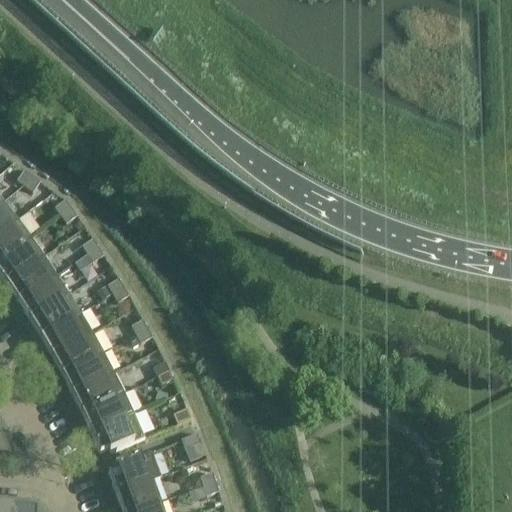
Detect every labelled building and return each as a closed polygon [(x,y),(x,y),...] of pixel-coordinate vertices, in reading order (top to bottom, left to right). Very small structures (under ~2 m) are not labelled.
[(16,185),(23,190),(24,191),(31,180),(23,174),(16,185)] [(40,186),(31,180),(24,191),(32,197),(40,186)] [(54,212),(60,220),(70,212),(64,204),(54,212)] [(0,235),(16,224),(2,206),(0,207),(0,235)] [(70,212),(60,220),(66,228),(76,220),(70,212)] [(16,224),(0,235),(0,263),(30,242),(16,224)] [(0,281),(4,287),(43,260),(30,242),(30,241),(0,263),(0,281)] [(87,258),(98,251),(92,243),(81,250),(87,258)] [(103,260),(98,251),(87,258),(92,267),(103,260)] [(43,260),(4,287),(16,305),(56,279),(43,260)] [(28,323),(68,298),(56,279),(16,305),(28,323)] [(112,298),(123,291),(118,283),(107,290),(112,298)] [(123,291),(112,298),(117,307),(128,300),(123,291)] [(39,342),(80,317),(68,298),(28,323),(39,342)] [(50,360),(91,337),(80,317),(39,342),(50,360)] [(130,330),(135,339),(147,333),(142,324),(130,330)] [(151,342),(147,333),(135,339),(140,348),(151,342)] [(61,379),(102,357),(91,337),(50,360),(61,379)] [(71,398),(113,377),(102,357),(61,379),(71,398)] [(156,381),(168,375),(164,366),(152,372),(156,381)] [(173,384),(168,375),(156,381),(161,390),(173,384)] [(81,417),(123,397),(113,377),(71,398),(81,417)] [(90,437),(133,417),(123,397),(81,417),(90,437)] [(190,423),(186,413),(172,419),(176,428),(190,423)] [(133,417),(90,437),(99,458),(108,454),(110,457),(144,442),(133,417)] [(0,453),(9,454),(0,435),(0,453)] [(200,448),(196,438),(182,444),(186,453),(200,448)] [(107,478),(115,498),(148,486),(148,485),(159,481),(149,457),(138,461),(115,470),(117,474),(107,478)] [(199,482),(202,491),(215,487),(211,477),(199,482)] [(115,498),(120,511),(141,511),(156,507),(148,486),(115,498)] [(215,487),(202,491),(205,501),(218,496),(215,487)]
